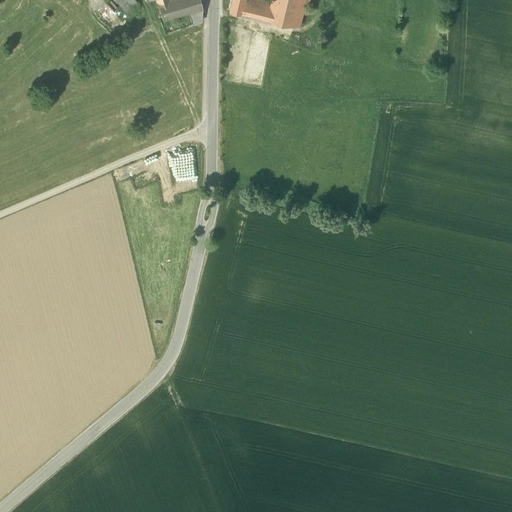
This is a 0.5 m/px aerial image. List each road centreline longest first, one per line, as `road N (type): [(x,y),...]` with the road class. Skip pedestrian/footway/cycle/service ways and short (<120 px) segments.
road 1 (unclassified): [(0,511),(163,371),(207,213),(212,151)]
road 2 (track): [(212,126),(0,215)]
road 3 (residential): [(212,151),(213,0)]
